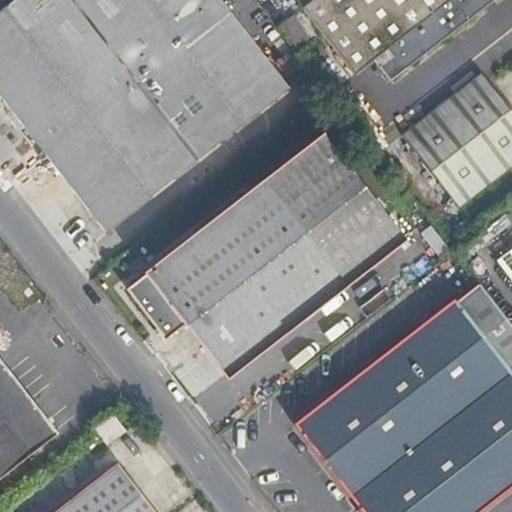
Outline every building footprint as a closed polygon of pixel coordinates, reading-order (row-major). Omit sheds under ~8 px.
[(220,0),(12,0),(0,10),(0,97),(105,232),(290,89),(220,0)] [(311,0),(302,8),(354,76),(374,60),(391,81),(495,0),(311,0)] [(289,18),(279,26),(294,46),(305,38),(289,18)] [(511,111),(482,73),(402,136),(459,208),(511,167),(511,111)] [(165,340),(172,334),(185,324),(226,377),(405,238),(325,135),(126,290),(165,340)] [(511,325),(479,284),(456,302),(454,300),(294,425),(362,511),(481,511),(511,488),(511,325)] [(0,478),(58,434),(0,359),(0,478)] [(102,437),(119,424),(113,417),(97,430),(102,437)] [(125,432),(119,424),(102,437),(108,445),(125,432)] [(53,511),(155,511),(117,463),(53,511)]
